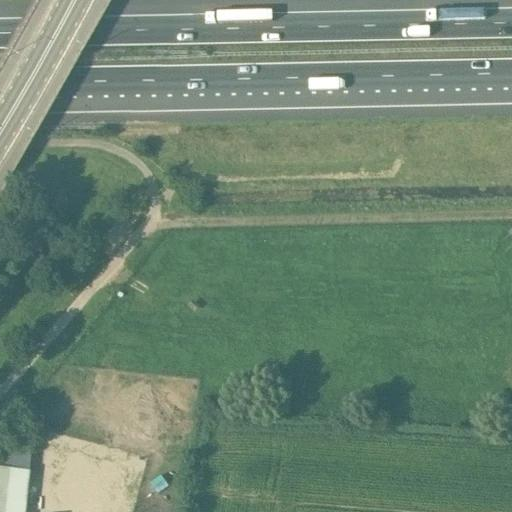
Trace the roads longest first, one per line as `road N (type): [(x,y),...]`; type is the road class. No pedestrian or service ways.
road 1 (motorway): [(511,21),(0,31)]
road 2 (motorway): [(0,83),(511,73)]
road 3 (secondary): [(0,133),(76,0)]
